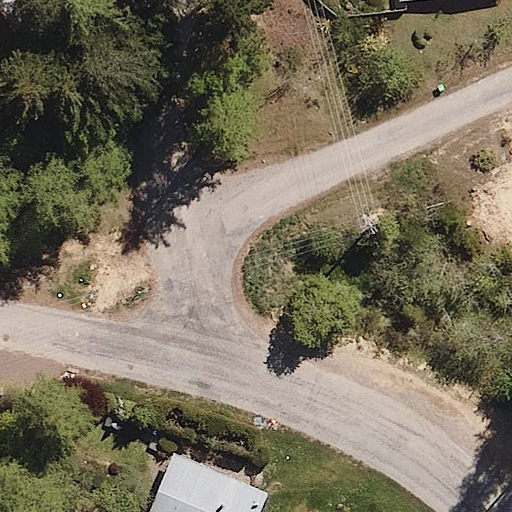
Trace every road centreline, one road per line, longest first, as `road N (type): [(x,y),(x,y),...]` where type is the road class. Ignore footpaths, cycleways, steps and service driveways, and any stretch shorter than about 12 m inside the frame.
road 1 (residential): [(181,362),(196,231),(511,86)]
road 2 (residential): [(181,362),(299,389),(382,425),(487,511)]
road 3 (residential): [(0,309),(181,362)]
